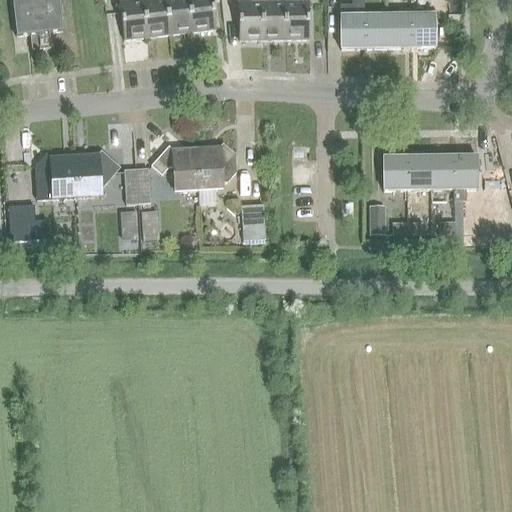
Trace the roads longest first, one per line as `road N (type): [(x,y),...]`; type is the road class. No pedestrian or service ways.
road 1 (unclassified): [(511,290),(0,291)]
road 2 (residential): [(331,97),(255,93),(0,115)]
road 3 (unclassified): [(333,242),(331,97)]
road 4 (residential): [(476,98),(331,97)]
